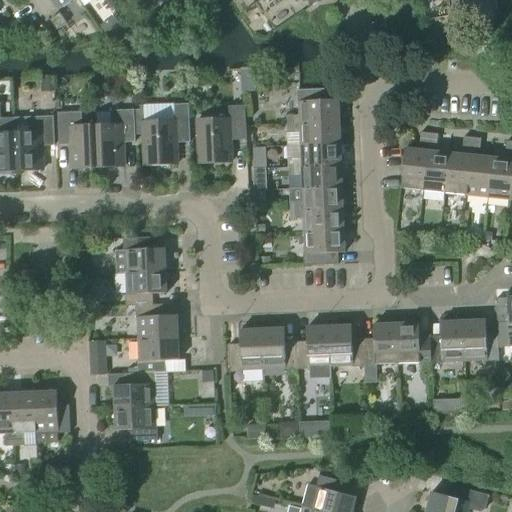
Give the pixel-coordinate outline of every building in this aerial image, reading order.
[(71,0),(51,0),(58,10),(71,0)] [(50,20),(56,30),(66,23),(60,14),(50,20)] [(286,116),(286,125),(339,123),(338,100),(324,100),(324,89),(297,90),(297,103),(298,103),(299,115),(286,116)] [(142,122),(144,165),(176,164),(175,142),(189,142),(188,104),(174,104),(174,121),(142,122)] [(246,139),(246,125),(245,106),(229,107),(230,118),(197,120),(198,163),(231,162),(230,140),(246,139)] [(111,126),(96,126),(98,168),(124,167),(123,143),(135,142),(134,110),(110,111),(111,126)] [(110,111),(96,112),(96,126),(111,126),(110,111)] [(98,168),(96,126),(82,127),(81,112),(58,113),(59,145),(71,145),(72,168),(98,168)] [(52,117),(14,119),(15,133),(16,170),(42,169),(41,145),(53,145),(52,117)] [(14,119),(0,119),(0,170),(16,170),(15,133),(14,119)] [(340,145),(339,123),(286,125),(287,146),(300,145),(300,146),(340,145)] [(428,145),(429,133),(421,132),(419,144),(428,145)] [(438,134),(429,133),(428,145),(437,146),(438,134)] [(481,138),(470,137),(469,149),(479,150),(481,138)] [(509,200),(511,171),(511,141),(507,141),(505,159),(490,158),(486,197),(509,200)] [(341,166),(340,145),(300,146),(300,158),(288,159),(288,168),(341,166)] [(265,148),(253,148),(254,159),(266,158),(265,148)] [(423,191),(427,151),(405,149),(401,188),(423,191)] [(444,193),(449,153),(427,151),(423,191),(444,193)] [(464,195),(469,155),(449,153),(444,193),(464,195)] [(486,197),(490,158),(469,155),(464,195),(486,197)] [(342,187),(341,166),(288,168),(288,176),(301,176),(302,188),(342,187)] [(266,168),(254,169),(254,180),(267,179),(266,168)] [(342,209),(342,187),(302,188),(302,202),(289,202),(289,211),(342,209)] [(266,190),(255,190),(256,212),(267,211),(266,190)] [(343,230),(342,209),(289,211),(290,219),(303,219),(303,231),(343,230)] [(344,253),(343,230),(303,231),(304,253),(303,253),(303,265),(338,264),(337,253),(344,253)] [(117,273),(127,272),(165,271),(164,248),(150,248),(150,238),(123,239),(123,250),(116,250),(117,273)] [(166,293),(165,271),(127,272),(127,294),(125,294),(125,306),(135,306),(152,305),(152,294),(166,293)] [(511,297),(507,297),(507,298),(495,299),(497,334),(497,339),(497,347),(511,346),(511,297)] [(162,305),(152,305),(135,306),(135,319),(137,319),(138,339),(177,338),(177,315),(162,316),(162,305)] [(497,347),(497,339),(497,334),(485,334),(485,320),(462,321),(464,360),(485,359),(485,362),(498,361),(497,347)] [(464,360),(462,321),(441,322),(442,336),(429,336),(430,364),(444,363),(443,361),(464,360)] [(396,363),(395,323),(373,324),(374,338),(362,339),(363,367),(374,366),(376,366),(376,363),(396,363)] [(430,364),(429,336),(419,337),(418,323),(395,323),(396,363),(418,362),(418,364),(430,364)] [(363,367),(362,339),(352,339),(351,325),(328,326),(329,365),(351,364),(351,367),(363,367)] [(329,365),(328,326),(306,327),(307,341),(295,342),(296,369),(309,369),(309,379),(329,378),(329,365)] [(296,369),(295,342),(284,342),(284,328),(261,329),(262,368),(284,367),(284,370),(296,369)] [(262,368),(261,329),(239,330),(240,344),(228,345),(229,372),(242,372),(242,369),(262,368)] [(178,360),(177,338),(138,339),(139,360),(136,360),(137,373),(127,374),(155,373),(164,373),(164,360),(178,360)] [(91,340),(91,372),(108,372),(107,339),(91,340)] [(363,367),(364,382),(375,381),(374,366),(363,367)] [(155,385),(155,373),(127,374),(128,385),(113,386),(114,408),(153,407),(153,385),(155,385)] [(57,392),(34,393),(36,433),(58,432),(58,433),(70,433),(69,406),(58,406),(57,392)] [(36,433),(34,393),(13,394),(15,433),(16,446),(25,446),(24,433),(36,433)] [(15,433),(13,394),(0,394),(0,434),(7,434),(7,447),(16,446),(15,433)] [(215,405),(204,405),(204,414),(215,414),(215,405)] [(153,428),(153,407),(114,408),(115,431),(129,430),(130,441),(157,440),(157,428),(153,428)] [(308,484),(302,507),(322,511),(352,511),(356,498),(342,494),(346,482),(319,475),(316,486),(308,484)] [(489,496),(447,485),(445,496),(431,493),(426,511),(467,511),(468,508),(480,511),(485,509),(489,496)]
